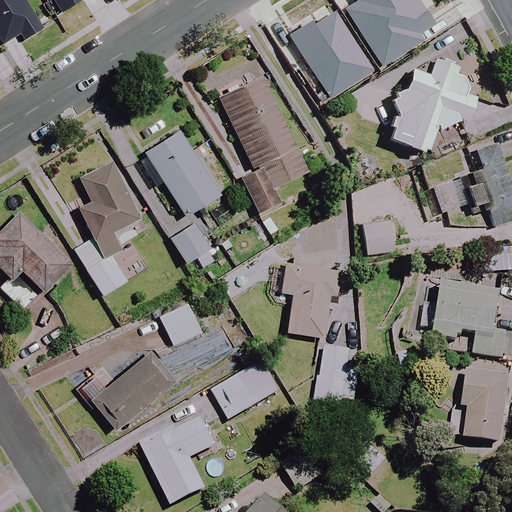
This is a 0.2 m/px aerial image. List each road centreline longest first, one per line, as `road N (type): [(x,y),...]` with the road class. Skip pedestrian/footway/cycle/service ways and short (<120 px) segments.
road 1 (residential): [(0,131),(207,0)]
road 2 (residential): [(0,402),(66,511)]
